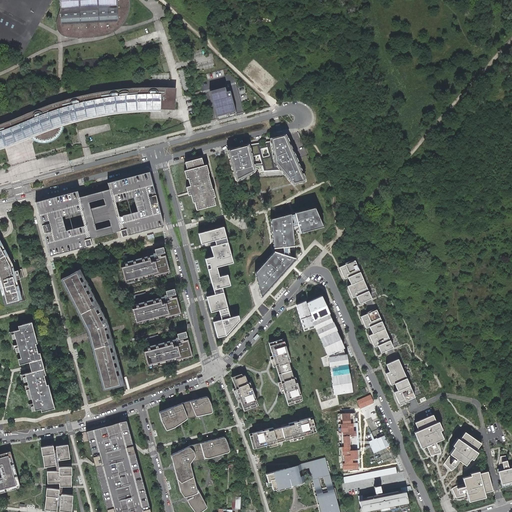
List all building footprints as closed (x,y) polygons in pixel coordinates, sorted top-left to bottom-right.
[(60,0),(61,10),(61,24),(63,24),(63,32),(62,32),(61,33),(63,35),(66,36),(69,36),(74,37),(81,37),(90,37),(96,36),(104,35),(109,33),(114,31),(114,27),(120,26),(122,23),(124,21),(126,17),(127,16),(128,10),(129,7),(129,4),(129,1),(128,0),(60,0)] [(228,86),(229,91),(230,90),(228,85),(209,90),(217,119),(218,119),(210,91),(217,89),(219,95),(222,94),(221,88),(228,86)] [(217,89),(210,91),(218,119),(235,114),(230,95),(231,95),(230,90),(229,91),(228,86),(221,88),(222,94),(219,95),(217,89)] [(0,149),(5,147),(4,145),(4,143),(19,137),(31,132),(33,134),(35,133),(36,135),(35,138),(38,139),(40,140),(44,140),(47,140),(50,138),(53,137),(55,135),(57,134),(58,132),(60,128),(58,127),(57,125),(61,124),(61,121),(64,120),(65,123),(77,120),(84,118),(90,117),(103,114),(103,113),(115,111),(124,110),(133,110),(150,109),(161,109),(174,110),(175,100),(170,100),(170,97),(175,97),(176,88),(167,87),(155,87),(143,87),(132,88),(122,89),(111,90),(100,92),(100,93),(97,94),(97,92),(85,94),(75,97),(65,99),(56,102),(47,105),(30,112),(23,115),(24,117),(11,122),(0,126),(0,149)] [(36,135),(35,133),(33,134),(20,140),(12,143),(4,145),(5,147),(18,143),(24,140),(36,135)] [(289,133),(275,137),(275,139),(278,159),(286,169),(296,181),(307,177),(300,159),(289,133)] [(260,142),(251,144),(257,166),(263,165),(264,171),(286,169),(278,159),(275,139),(266,141),(267,145),(261,146),(260,142)] [(251,143),(232,149),(233,150),(240,177),(258,167),(257,166),(251,144),(251,143)] [(200,158),(187,161),(189,169),(187,170),(185,170),(187,178),(188,178),(190,178),(192,185),(190,186),(188,186),(191,194),(192,194),(194,202),(196,201),(198,209),(213,205),(211,198),(213,197),(210,189),(212,189),(209,180),(208,181),(206,173),(204,165),(203,165),(202,165),(200,158)] [(41,201),(38,203),(52,255),(93,243),(92,237),(119,231),(121,237),(163,225),(150,173),(108,183),(110,189),(80,199),(78,192),(66,196),(41,201)] [(315,207),(294,212),(295,214),(297,223),(300,232),(323,226),(315,207)] [(271,219),(274,248),(283,247),(289,246),(294,246),(293,234),(292,225),(291,215),(291,213),(271,219)] [(0,223),(0,284),(5,303),(22,298),(13,265),(0,240),(0,224),(0,223)] [(208,258),(211,268),(217,267),(225,265),(224,262),(227,261),(227,264),(233,262),(223,226),(201,232),(204,243),(215,240),(216,245),(213,245),(214,248),(211,249),(213,256),(208,258)] [(137,253),(136,249),(117,254),(118,258),(137,253)] [(274,251),(255,272),(261,296),(295,258),(290,256),(284,254),(274,251)] [(169,270),(165,254),(160,255),(160,254),(157,254),(157,257),(154,258),(153,258),(154,260),(150,261),(150,258),(149,258),(149,256),(146,257),(147,259),(135,262),(134,260),(132,261),(132,263),(127,264),(126,262),(124,263),(124,265),(120,266),(124,280),(152,272),(153,274),(153,275),(169,270)] [(370,298),(354,260),(340,266),(356,304),(370,298)] [(81,270),(61,280),(88,331),(102,389),(122,384),(107,325),(81,270)] [(218,271),(209,274),(215,294),(206,296),(210,312),(219,310),(219,312),(222,311),(223,314),(220,314),(221,319),(213,322),(216,332),(220,331),(221,336),(225,335),(226,335),(225,330),(228,329),(229,331),(239,319),(238,315),(230,317),(224,294),(221,295),(220,293),(223,292),(222,287),(230,285),(227,274),(219,276),(218,271)] [(148,296),(147,291),(128,296),(130,300),(148,296)] [(324,293),(308,298),(319,325),(331,354),(339,393),(355,390),(347,349),(324,293)] [(135,303),(135,305),(138,304),(143,303),(146,302),(152,300),(154,300),(164,297),(165,300),(169,299),(168,297),(168,296),(166,296),(166,294),(135,303)] [(180,312),(176,296),(171,297),(171,296),(168,297),(169,299),(165,300),(164,300),(165,302),(162,303),(161,300),(155,302),(154,300),(152,300),(152,302),(146,304),(146,302),(143,303),(144,305),(138,306),(138,304),(135,305),(136,307),(131,308),(135,322),(164,314),(164,316),(164,317),(180,312)] [(308,298),(295,304),(305,330),(319,325),(308,298)] [(393,348),(376,309),(362,315),(379,354),(393,348)] [(19,329),(14,331),(14,334),(11,334),(13,339),(15,338),(18,347),(15,347),(16,352),(19,351),(21,358),(18,359),(19,364),(27,362),(29,367),(30,372),(25,373),(26,376),(23,377),(24,382),(27,381),(29,389),(26,390),(27,394),(30,394),(33,406),(30,407),(32,410),(40,408),(41,411),(54,407),(48,383),(46,384),(44,375),(45,374),(40,352),(38,352),(36,343),(37,343),(31,322),(18,325),(19,329)] [(160,338),(158,334),(140,339),(141,343),(160,338)] [(177,337),(146,346),(146,347),(149,347),(155,345),(157,345),(169,341),(171,341),(175,340),(176,343),(180,342),(179,339),(179,338),(178,339),(177,337)] [(192,355),(188,339),(183,340),(182,338),(179,339),(180,342),(176,343),(176,345),(173,346),(172,343),(171,341),(169,341),(169,344),(158,347),(157,345),(155,345),(155,347),(149,349),(149,347),(146,347),(147,350),(143,351),(146,364),(175,357),(175,359),(176,359),(192,355)] [(276,366),(278,365),(283,381),(281,382),(283,389),(285,388),(286,391),(284,392),(287,402),(294,400),(295,403),(296,402),(296,400),(302,398),(298,387),(297,388),(296,386),(298,385),(295,377),(293,378),(289,362),(290,362),(288,353),(286,354),(286,352),(287,351),(284,341),(278,343),(277,340),(276,340),(276,343),(269,345),(273,356),(275,355),(276,358),(273,358),(276,366)] [(414,396),(398,359),(384,365),(400,402),(414,396)] [(244,375),(234,379),(237,387),(235,388),(238,396),(240,395),(241,397),(239,398),(243,408),(250,405),(251,408),(252,407),(251,405),(257,403),(253,393),(252,394),(251,392),(252,391),(250,385),(252,385),(251,381),(247,383),(244,375)] [(213,400),(210,395),(191,400),(197,415),(214,412),(215,410),(213,400)] [(191,400),(185,402),(190,416),(197,415),(191,400)] [(185,402),(159,412),(161,422),(166,430),(176,427),(190,416),(185,402)] [(353,412),(338,413),(341,468),(356,468),(353,412)] [(433,414),(415,422),(419,431),(415,432),(422,447),(426,445),(431,457),(442,451),(437,441),(444,438),(441,430),(443,429),(439,421),(437,422),(433,414)] [(297,422),(297,421),(291,422),(291,424),(271,430),(271,428),(252,433),(253,439),(254,440),(256,448),(265,445),(273,443),(273,446),(280,444),(279,442),(290,439),(291,441),(297,440),(296,437),(304,435),(313,432),(311,425),(314,424),(314,423),(311,424),(309,417),(299,420),(299,422),(297,422)] [(153,511),(128,420),(86,431),(107,511),(153,511)] [(385,433),(369,439),(373,451),(389,445),(385,433)] [(480,443),(464,433),(444,463),(460,474),(480,443)] [(509,443),(501,433),(490,442),(499,452),(509,443)] [(227,436),(202,443),(206,459),(232,451),(230,443),(227,436)] [(202,443),(191,446),(196,451),(197,456),(193,461),(206,459),(202,443)] [(66,444),(56,446),(56,449),(58,460),(68,458),(66,444)] [(53,445),(43,446),(44,455),(46,466),(56,465),(54,450),(53,445)] [(191,446),(172,456),(177,477),(183,483),(196,477),(192,463),(193,461),(197,456),(196,451),(191,446)] [(9,450),(0,452),(0,456),(7,454),(17,484),(0,488),(0,492),(21,486),(9,450)] [(0,488),(17,484),(7,454),(0,456),(0,488)] [(313,462),(317,477),(313,478),(321,511),(338,511),(324,458),(313,461),(313,462)] [(309,466),(313,478),(317,477),(313,462),(313,461),(309,462),(288,468),(289,471),(300,468),(300,469),(309,466)] [(511,484),(511,465),(497,469),(502,487),(511,484)] [(69,466),(59,466),(59,471),(57,471),(49,471),(49,483),(59,482),(59,486),(62,486),(71,486),(71,474),(69,474),(69,466)] [(342,477),(343,484),(399,473),(397,466),(342,477)] [(285,468),(266,474),(268,482),(270,481),(271,485),(273,489),(276,488),(285,486),(284,485),(289,483),(288,481),(294,480),(294,483),(297,482),(304,480),(305,480),(305,481),(307,481),(305,474),(304,475),(302,476),(300,469),(300,468),(289,471),(288,468),(285,469),(285,468)] [(486,472),(462,479),(468,502),(493,495),(486,472)] [(199,492),(196,477),(183,483),(177,477),(180,490),(185,497),(194,495),(199,492)] [(374,487),(376,495),(363,498),(364,500),(402,493),(401,490),(378,495),(377,493),(381,492),(381,490),(379,490),(378,488),(380,488),(380,486),(374,487)] [(59,489),(49,488),(48,496),(46,509),(56,511),(57,505),(59,489)] [(208,507),(199,492),(194,495),(185,497),(189,505),(195,511),(199,511),(204,511),(208,507)] [(359,501),(361,511),(388,511),(399,510),(400,511),(410,510),(406,492),(402,493),(364,500),(359,501)] [(71,495),(61,493),(59,505),(59,510),(69,511),(70,503),(71,495)] [(235,509),(240,510),(241,498),(233,498),(232,508),(235,508),(235,509)]
